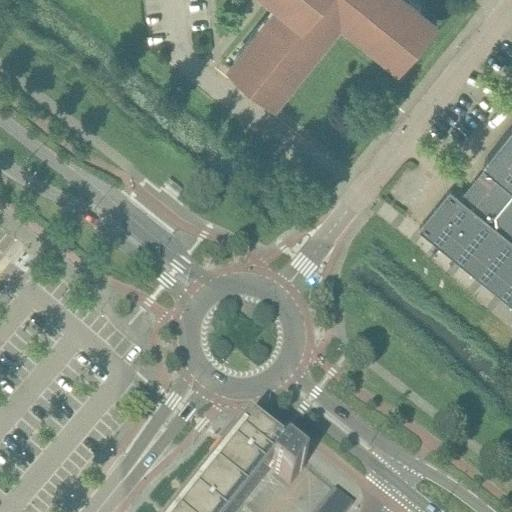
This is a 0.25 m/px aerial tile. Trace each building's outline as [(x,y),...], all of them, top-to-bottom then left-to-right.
[(284,0),(280,6),(277,4),(234,58),(235,59),(229,66),(273,101),(274,100),(277,96),(280,93),(281,94),(330,33),(341,20),(347,24),(374,46),(379,49),(393,61),(394,59),(401,65),(431,28),(438,20),(421,7),(412,0),(284,0)] [(511,302),(511,125),(484,160),(488,163),(460,198),(450,190),(419,227),(511,302)] [(247,423),(175,511),(228,511),(269,462),(291,479),(303,465),(287,452),(285,454),(247,423)] [(333,490),(326,499),(341,511),(346,511),(352,505),(333,490)] [(322,511),(341,511),(326,499),(318,509),(322,511)]
